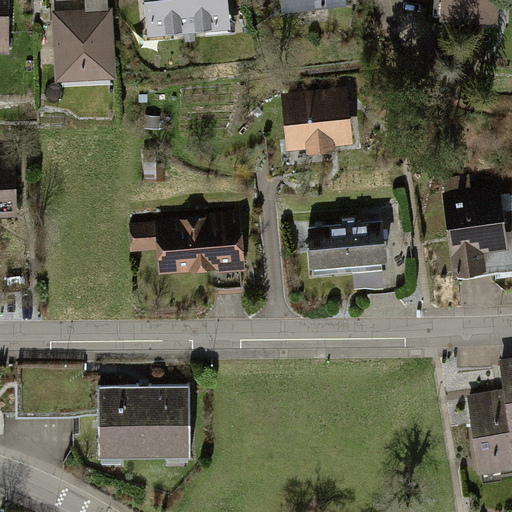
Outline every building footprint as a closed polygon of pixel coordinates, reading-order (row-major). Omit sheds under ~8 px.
[(0,0),(0,51),(10,51),(9,0),(0,0)] [(145,0),(148,30),(232,22),(229,0),(145,0)] [(438,0),(437,12),(496,17),(496,0),(438,0)] [(86,6),(52,7),(56,75),(116,71),(113,4),(109,4),(86,6)] [(347,84),(281,91),(287,146),(305,144),(306,149),(333,146),(333,142),(353,140),(347,84)] [(16,151),(0,151),(0,210),(18,210),(16,151)] [(470,172),(441,176),(453,271),(485,267),(483,250),(509,247),(501,181),(472,185),(470,172)] [(155,218),(129,221),(131,248),(158,246),(160,270),(219,265),(219,270),(247,268),(241,207),(210,209),(210,212),(155,216),(155,218)] [(382,216),(304,223),(308,264),(312,263),(313,272),(382,266),(381,257),(386,257),(382,216)] [(503,387),(467,392),(478,469),(511,464),(511,354),(499,356),(503,387)] [(16,413),(98,413),(98,382),(101,382),(101,371),(86,371),(86,361),(17,361),(16,413)] [(101,382),(98,382),(98,413),(99,452),(191,452),(191,381),(101,382)]
